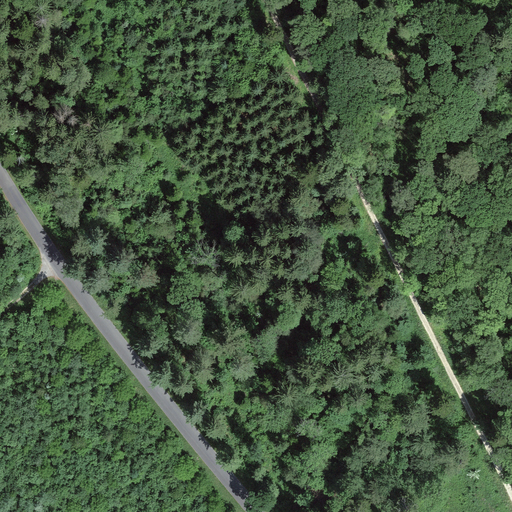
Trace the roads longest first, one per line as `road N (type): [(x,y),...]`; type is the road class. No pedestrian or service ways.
road 1 (track): [(266,0),(511,495)]
road 2 (unclassified): [(254,511),(59,265),(0,173)]
